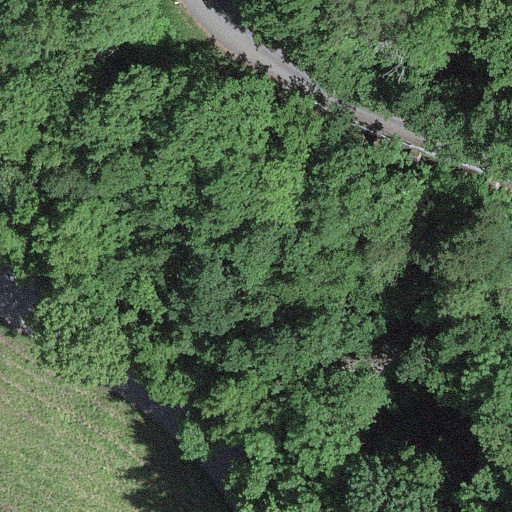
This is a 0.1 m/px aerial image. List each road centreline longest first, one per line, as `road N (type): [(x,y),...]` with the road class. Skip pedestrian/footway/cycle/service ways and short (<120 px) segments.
road 1 (tertiary): [(0,293),(130,375),(231,463),(256,511)]
road 2 (tertiary): [(511,152),(373,103),(293,62),(218,0)]
